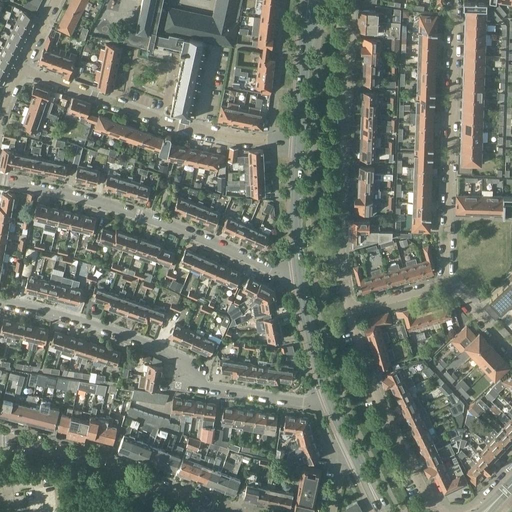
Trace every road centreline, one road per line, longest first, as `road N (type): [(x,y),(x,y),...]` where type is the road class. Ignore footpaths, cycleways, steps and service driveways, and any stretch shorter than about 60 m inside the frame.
road 1 (residential): [(331,393),(298,405),(207,394),(163,355),(0,305)]
road 2 (residential): [(299,275),(272,276),(113,208),(0,181)]
road 3 (residential): [(351,308),(343,269),(351,0)]
road 4 (residential): [(456,0),(447,284)]
road 5 (residential): [(0,447),(48,448),(230,511)]
road 6 (residential): [(435,511),(382,412),(351,308)]
road 7 (secondary): [(299,142),(309,0)]
road 8 (residential): [(299,142),(161,119)]
road 9 (residential): [(161,119),(172,67),(137,58),(122,106)]
road 10 (secondary): [(299,275),(299,142)]
road 11 (secondary): [(331,393),(299,275)]
